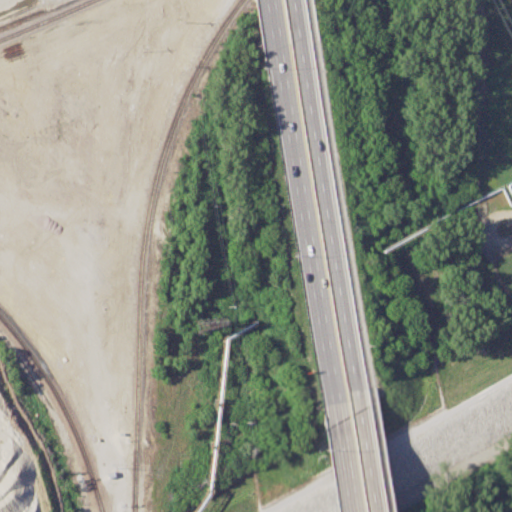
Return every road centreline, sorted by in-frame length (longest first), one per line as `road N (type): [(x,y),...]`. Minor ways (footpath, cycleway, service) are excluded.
road 1 (motorway): [(266,13),(326,403)]
road 2 (motorway): [(350,389),(289,5)]
road 3 (motorway): [(369,511),(350,389)]
